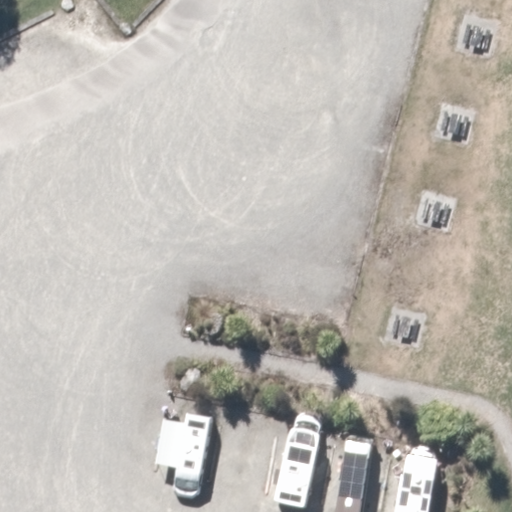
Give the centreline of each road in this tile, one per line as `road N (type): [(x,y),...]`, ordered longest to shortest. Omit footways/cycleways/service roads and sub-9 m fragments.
road 1 (unclassified): [(262,0),(176,362)]
road 2 (track): [(176,362),(146,511)]
